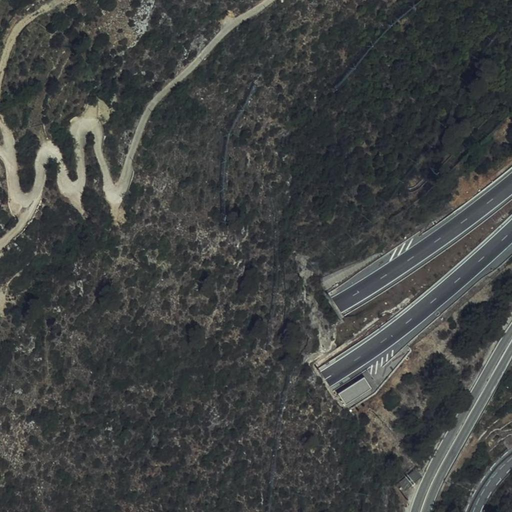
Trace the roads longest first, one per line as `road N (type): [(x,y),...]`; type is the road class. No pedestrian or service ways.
road 1 (motorway): [(0,498),(111,473),(264,415),(410,319),(511,231)]
road 2 (motorway): [(511,182),(397,267),(251,347),(160,382),(0,426)]
road 3 (track): [(28,208),(47,150),(57,157),(63,186),(81,184),(76,135),(83,123),(95,129),(108,185),(121,188),(149,105),(267,0)]
road 4 (motorway): [(421,511),(511,340)]
